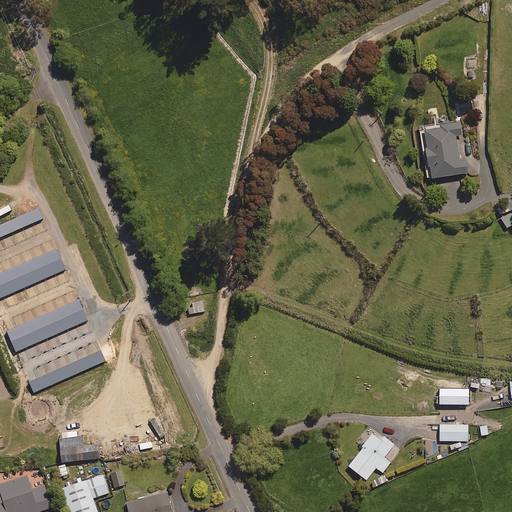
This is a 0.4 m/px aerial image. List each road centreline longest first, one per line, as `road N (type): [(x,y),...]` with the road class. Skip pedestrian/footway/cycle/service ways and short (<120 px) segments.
road 1 (tertiary): [(248,511),(22,0)]
road 2 (unknown): [(34,93),(28,167),(99,333)]
